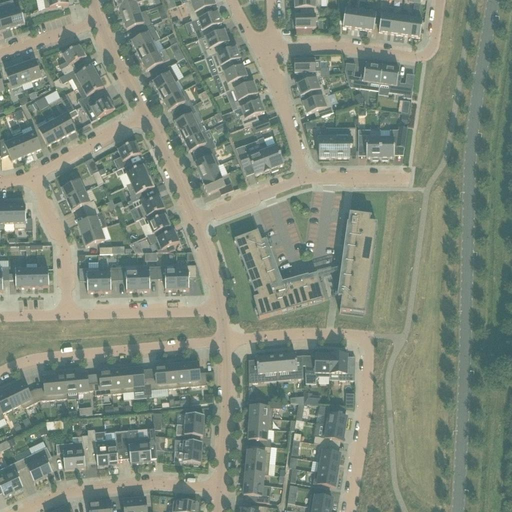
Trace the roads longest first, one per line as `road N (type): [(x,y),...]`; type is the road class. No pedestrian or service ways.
road 1 (tertiary): [(493,0),(470,154),(457,511)]
road 2 (residential): [(223,340),(368,340),(349,511)]
road 3 (residential): [(223,340),(29,360),(0,374)]
road 4 (residential): [(440,0),(435,42),(419,57),(264,49)]
road 5 (residential): [(217,487),(149,485),(65,497),(33,511)]
road 6 (residential): [(66,316),(219,311)]
road 7 (residential): [(217,487),(223,340)]
road 8 (residential): [(66,316),(62,241),(30,177)]
road 9 (residential): [(306,177),(264,49)]
road 10 (residential): [(145,115),(30,177)]
road 11 (residential): [(194,221),(306,177)]
